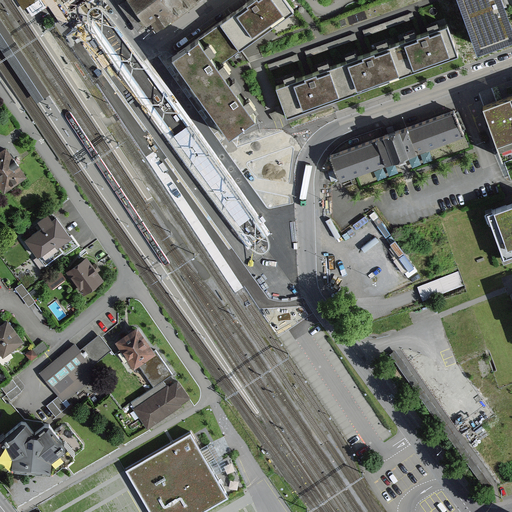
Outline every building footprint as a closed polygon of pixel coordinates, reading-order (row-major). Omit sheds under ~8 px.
[(17,0),(23,9),(29,5),(33,12),(44,5),(40,0),(17,0)] [(192,0),(130,0),(152,29),(192,0)] [(251,0),(222,21),(240,47),(294,10),(286,0),(251,0)] [(449,0),(467,50),(511,33),(511,29),(501,0),(449,0)] [(265,233),(102,12),(98,10),(92,10),(88,15),(91,23),(104,46),(240,239),(253,251),(262,254),(268,251),(270,244),(265,233)] [(0,49),(36,102),(50,93),(0,19),(0,49)] [(240,47),(222,21),(173,56),(229,136),(254,118),(216,64),(240,47)] [(458,55),(448,26),(391,46),(401,75),(458,55)] [(401,75),(391,46),(334,66),(344,95),(401,75)] [(344,95),(334,66),(277,86),(287,116),(344,95)] [(511,151),(511,92),(484,102),(503,155),(511,151)] [(463,137),(455,114),(334,157),(342,180),(463,137)] [(31,178),(10,150),(0,157),(0,181),(9,194),(31,178)] [(511,200),(487,210),(503,255),(511,251),(511,200)] [(83,244),(62,218),(57,222),(52,215),(43,222),(47,227),(31,240),(45,257),(62,244),(70,255),(83,244)] [(107,278),(90,257),(70,273),(86,294),(107,278)] [(22,283),(16,288),(30,305),(37,300),(22,283)] [(10,319),(0,325),(0,349),(4,356),(26,340),(10,319)] [(192,398),(142,329),(123,342),(156,388),(134,404),(151,428),(192,398)] [(112,347),(101,335),(83,350),(78,345),(45,373),(68,399),(100,372),(93,363),(112,347)] [(68,407),(60,396),(47,406),(55,417),(68,407)] [(36,434),(26,421),(0,441),(0,451),(15,471),(54,472),(81,451),(62,427),(54,433),(48,425),(41,430),(36,434)] [(190,432),(128,469),(153,511),(199,511),(228,495),(190,432)]
